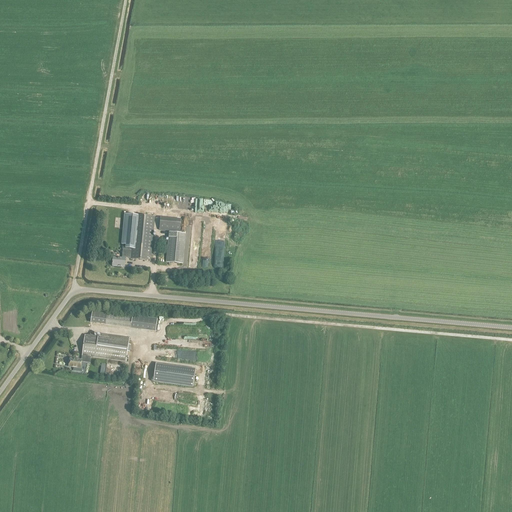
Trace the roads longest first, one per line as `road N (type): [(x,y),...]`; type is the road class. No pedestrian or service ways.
road 1 (tertiary): [(511,327),(88,290),(69,295)]
road 2 (track): [(125,0),(77,291)]
